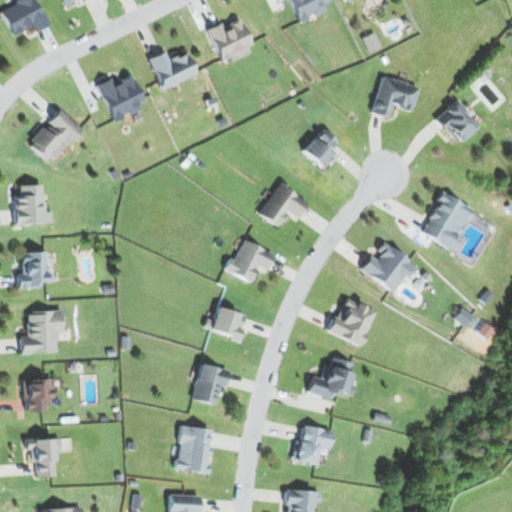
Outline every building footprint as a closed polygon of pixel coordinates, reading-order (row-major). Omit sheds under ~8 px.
[(0,13),(10,35),(30,26),(32,31),(45,25),(33,0),(16,0),(0,7),(0,13)] [(286,0),(297,23),(324,11),(321,4),(326,1),(325,0),(286,0)] [(251,51),(236,19),(220,26),(219,22),(204,29),(219,61),(227,57),(228,61),(251,51)] [(360,37),(366,52),(379,47),(372,32),(360,37)] [(194,74),(184,52),(166,60),(162,51),(146,58),(160,89),(194,74)] [(141,100),(129,74),(111,82),(109,78),(94,85),(111,121),(138,109),(135,103),(141,100)] [(416,87),(379,76),(368,113),(385,118),(388,105),(409,111),(416,87)] [(455,136),(459,142),(477,127),(454,100),(432,118),(450,140),(455,136)] [(25,144),(47,163),(78,128),(56,109),(43,125),(42,124),(25,144)] [(331,157),(325,152),(334,141),(319,128),(299,152),(320,169),(331,157)] [(11,195),(12,224),(48,223),(48,212),(40,212),(39,184),(17,185),(17,195),(11,195)] [(305,200),(275,184),(257,216),(277,227),(285,212),(295,218),(305,200)] [(447,248),(468,207),(438,192),(425,218),(427,219),(419,234),(447,248)] [(231,260),(226,258),(221,270),(247,282),(255,266),(263,270),(271,254),(241,240),(231,260)] [(357,270),(391,293),(411,264),(382,243),(372,258),(368,255),(357,270)] [(18,252),(18,274),(14,274),(14,288),(36,288),(36,282),(50,282),(50,272),(43,272),(43,251),(18,252)] [(358,346),(373,311),(342,297),(326,332),(358,346)] [(238,340),(242,329),(238,328),(242,315),(214,307),(207,332),(238,340)] [(451,318),(462,327),(471,316),(460,307),(451,318)] [(54,352),(53,333),(60,333),(58,310),(23,312),(25,336),(17,336),(18,354),(54,352)] [(305,393),(326,398),(327,394),(336,396),(338,393),(348,395),(354,374),(347,372),(350,363),(330,357),(327,367),(322,365),(318,378),(309,376),(305,393)] [(189,399),(213,405),(217,387),(222,388),(226,370),(197,363),(189,399)] [(41,411),(41,404),(49,404),(48,379),(21,380),(22,411),(41,411)] [(210,430),(179,425),(172,469),(203,474),(210,430)] [(329,430),(299,425),(292,461),(314,465),(318,448),(326,449),(329,430)] [(56,438),(22,439),(23,462),(32,462),(33,477),(49,476),(49,461),(57,461),(56,438)] [(283,511),(310,511),(311,502),(317,502),(318,492),(285,489),(283,511)] [(195,511),(197,496),(167,494),(166,511),(195,511)]
